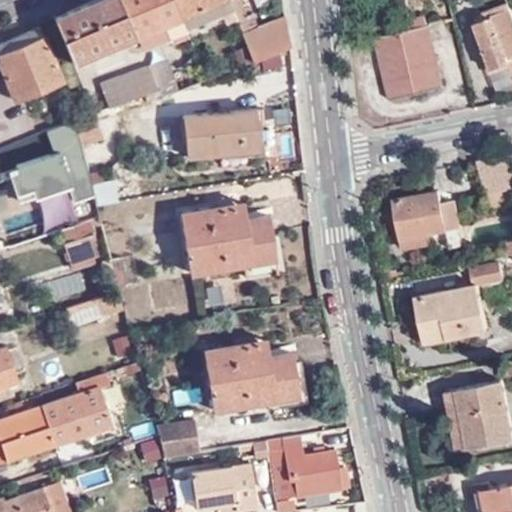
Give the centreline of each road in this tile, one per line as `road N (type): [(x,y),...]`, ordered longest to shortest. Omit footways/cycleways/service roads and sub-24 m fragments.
road 1 (tertiary): [(333,161),(394,511)]
road 2 (unclassified): [(511,126),(333,161)]
road 3 (tertiary): [(313,0),(333,161)]
road 4 (unknown): [(322,68),(178,100)]
